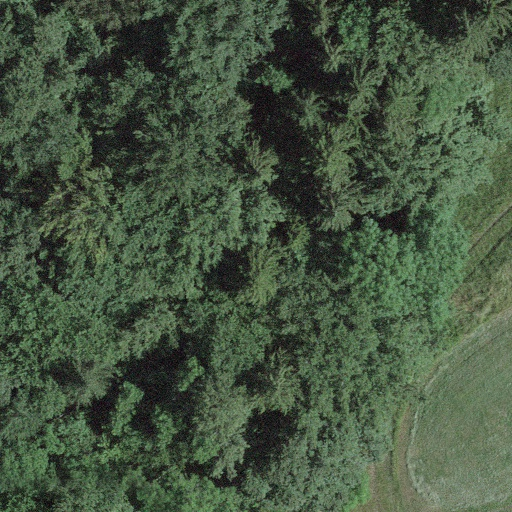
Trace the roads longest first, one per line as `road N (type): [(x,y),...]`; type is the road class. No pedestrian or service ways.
road 1 (track): [(384,395),(297,290),(147,208),(0,182)]
road 2 (track): [(377,511),(368,489),(384,395),(457,270),(511,216)]
